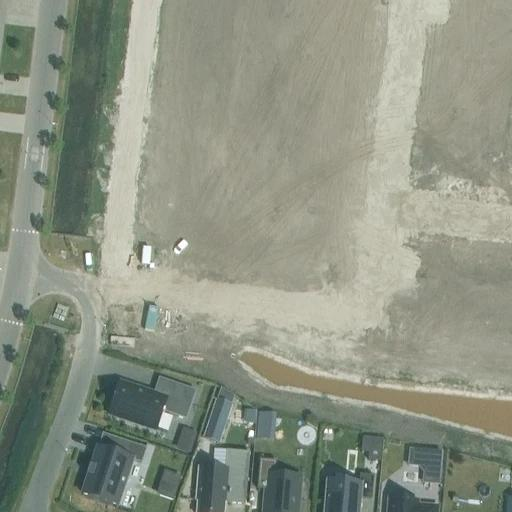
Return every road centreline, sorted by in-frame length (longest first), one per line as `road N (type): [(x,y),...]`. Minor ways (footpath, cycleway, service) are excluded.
road 1 (unknown): [(411,0),(386,282),(331,321),(75,284)]
road 2 (residential): [(18,272),(75,284),(89,295),(94,315),(33,511)]
road 3 (unknown): [(95,286),(128,0)]
road 4 (tertiary): [(53,0),(18,272)]
